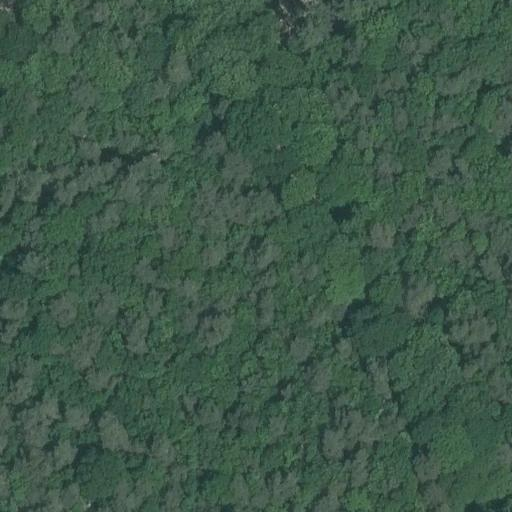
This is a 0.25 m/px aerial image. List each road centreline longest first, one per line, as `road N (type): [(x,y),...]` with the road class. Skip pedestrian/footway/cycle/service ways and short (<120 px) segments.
road 1 (track): [(427,0),(268,106),(0,258)]
road 2 (track): [(391,338),(291,159)]
road 3 (track): [(291,159),(204,0)]
